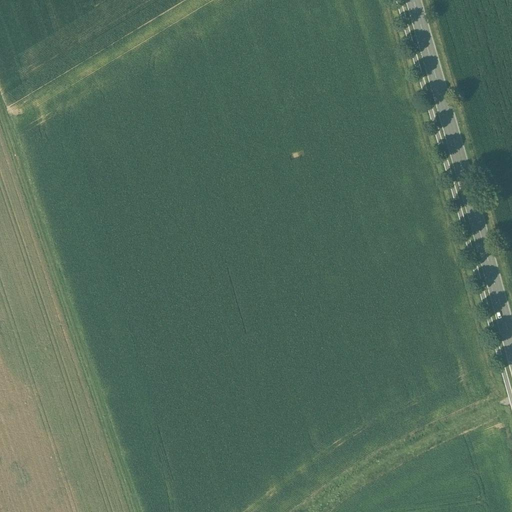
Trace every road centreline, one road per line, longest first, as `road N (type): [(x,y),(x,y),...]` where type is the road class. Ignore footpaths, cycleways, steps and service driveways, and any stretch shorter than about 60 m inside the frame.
road 1 (track): [(0,103),(135,511)]
road 2 (secondary): [(511,346),(413,0)]
road 3 (track): [(309,511),(409,448),(510,398)]
